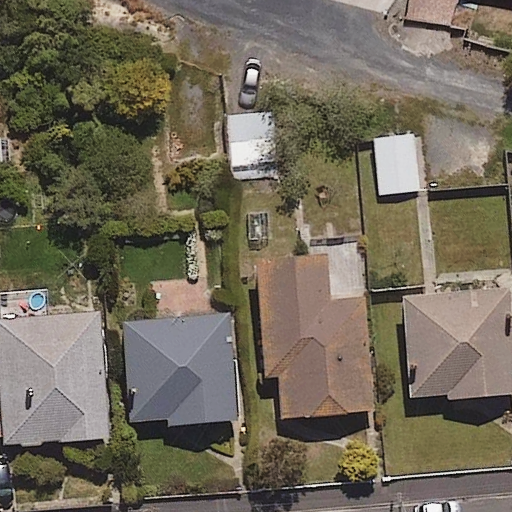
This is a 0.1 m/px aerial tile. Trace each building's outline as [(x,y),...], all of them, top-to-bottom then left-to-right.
[(275,162),(270,113),(226,117),(231,166),(275,162)] [(416,193),(414,138),(376,140),(378,194),(416,193)] [(330,258),(256,264),(265,380),(280,379),(284,425),(377,417),(367,299),(333,301),(330,258)] [(511,291),(403,301),(410,405),(511,397),(511,291)] [(101,316),(0,322),(0,417),(2,450),(109,443),(101,316)] [(231,316),(124,324),(132,423),(166,420),(167,432),(240,426),(231,316)]
